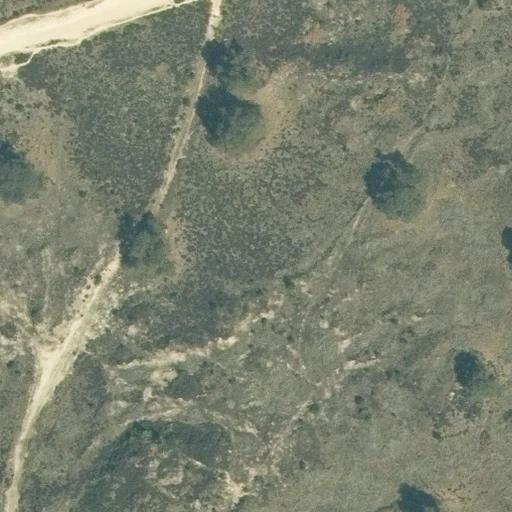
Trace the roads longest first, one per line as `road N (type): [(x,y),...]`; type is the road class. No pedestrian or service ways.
road 1 (track): [(218,0),(157,210),(45,364),(21,511)]
road 2 (track): [(147,0),(0,52)]
